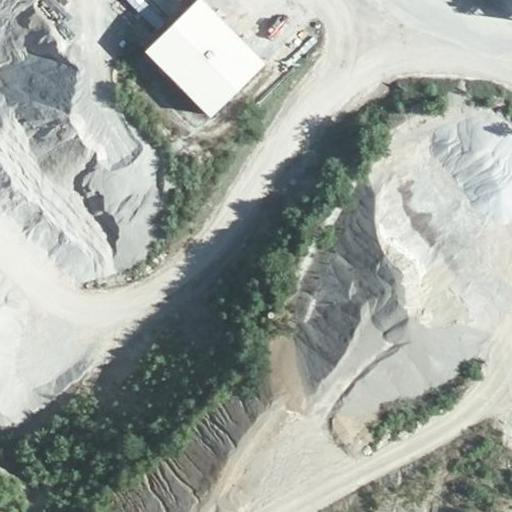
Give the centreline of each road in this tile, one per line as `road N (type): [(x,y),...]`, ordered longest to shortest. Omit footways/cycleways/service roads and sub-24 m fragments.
road 1 (track): [(401,16),(173,280),(125,301),(63,297),(0,256)]
road 2 (track): [(511,391),(301,511)]
road 3 (track): [(511,74),(376,0)]
